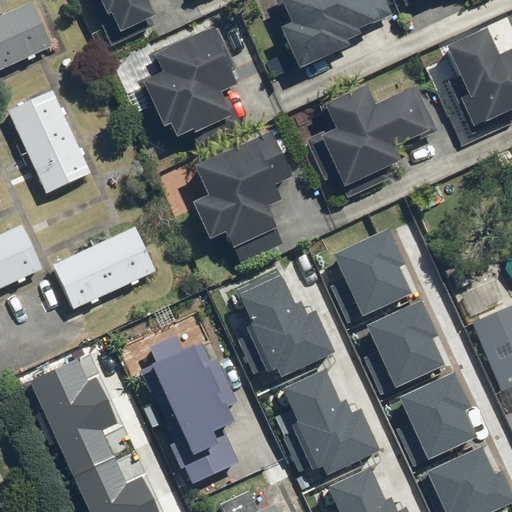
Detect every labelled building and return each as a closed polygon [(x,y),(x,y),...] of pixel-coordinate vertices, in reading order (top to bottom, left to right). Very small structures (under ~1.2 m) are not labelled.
[(87,0),(110,50),(155,30),(141,0),(87,0)] [(276,0),(273,2),(284,27),(280,29),(281,31),(276,33),(295,75),(346,53),(343,47),(357,41),(355,36),(391,20),(382,0),(276,0)] [(399,0),(404,10),(427,0),(399,0)] [(29,6),(0,19),(0,72),(50,50),(29,6)] [(166,130),(172,144),(189,136),(191,139),(228,122),(217,99),(233,91),(226,77),(234,73),(216,33),(211,36),(209,33),(190,42),(188,38),(148,57),(157,76),(137,85),(147,107),(143,108),(156,135),(166,130)] [(455,80),(446,84),(469,133),(480,127),(481,130),(511,115),(511,52),(495,61),(482,34),(441,53),(455,80)] [(327,132),(304,143),(323,185),(334,180),(340,193),(397,167),(391,156),(437,135),(414,90),(370,111),(361,91),(317,111),(327,132)] [(51,95),(6,115),(44,199),(89,178),(51,96),(51,95)] [(266,137),(190,172),(204,202),(188,209),(205,247),(222,239),(229,254),(273,234),(264,213),(277,207),(270,192),(288,184),(266,137)] [(20,229),(0,237),(0,292),(41,273),(20,229)] [(133,230),(50,269),(71,314),(154,275),(133,230)] [(374,264),(335,282),(364,342),(402,324),(374,264)] [(511,307),(469,327),(500,396),(511,391),(511,307)] [(332,321),(283,343),(304,390),(353,367),(332,321)] [(443,339),(414,354),(437,399),(466,384),(443,339)] [(226,378),(198,392),(209,415),(237,402),(226,378)] [(0,382),(0,409),(11,405),(1,382),(0,382)] [(300,396),(267,411),(314,511),(357,511),(398,493),(366,424),(328,441),(306,393),(300,396)] [(430,401),(400,414),(444,511),(447,511),(498,488),(474,435),(471,434),(464,421),(456,413),(439,421),(430,401)] [(280,457),(260,469),(270,486),(290,475),(280,457)] [(161,465),(135,477),(150,511),(175,511),(181,509),(161,465)] [(218,511),(274,511),(272,507),(261,511),(254,511),(247,495),(217,509),(218,511)]
